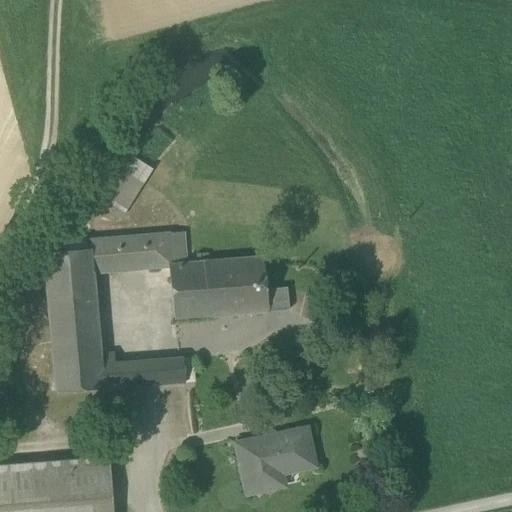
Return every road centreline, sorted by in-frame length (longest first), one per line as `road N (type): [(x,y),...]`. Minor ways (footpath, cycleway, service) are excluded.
road 1 (track): [(53,0),(45,188),(0,274)]
road 2 (track): [(141,437),(0,449)]
